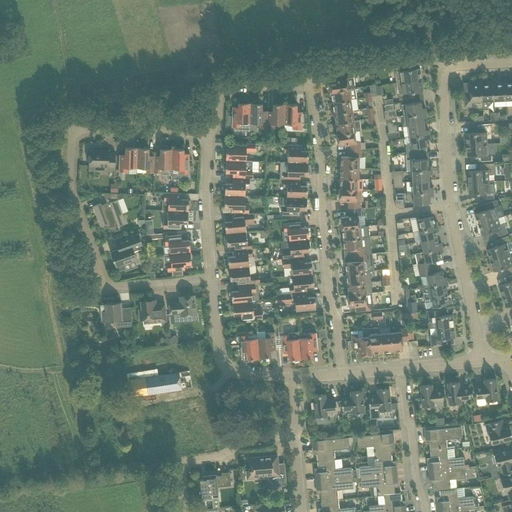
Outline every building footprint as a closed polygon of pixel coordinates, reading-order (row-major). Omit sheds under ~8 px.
[(408,69),(407,63),(394,65),(396,82),(421,79),(419,68),(408,69)] [(349,78),(348,72),(333,74),(334,80),(328,81),(330,92),(331,92),(331,91),(347,89),(347,88),(349,88),(349,89),(355,88),(353,77),(349,78)] [(423,91),(421,79),(396,82),(397,88),(398,88),(399,100),(412,98),(411,92),(423,91)] [(495,101),(494,81),(489,82),(489,85),(482,85),(483,101),(483,108),(488,108),(488,106),(489,106),(491,103),(491,101),(495,101)] [(506,100),(505,84),(498,84),(498,81),(494,81),(495,101),(506,100)] [(472,102),(483,101),(482,85),(482,82),(477,82),(477,85),(470,86),(471,93),(464,94),(465,107),(472,106),(472,102)] [(349,89),(349,88),(347,88),(347,89),(331,91),(331,92),(332,102),(350,100),(356,99),(355,88),(349,89)] [(249,123),(250,103),(247,103),(247,101),(243,100),(239,101),(239,103),(238,103),(238,107),(232,107),(232,116),(227,116),(227,125),(231,125),(231,127),(236,127),(235,130),(248,130),(248,131),(249,131),(249,123)] [(266,128),(267,111),(261,111),(261,104),(261,101),(257,100),(252,101),(252,103),(250,103),(249,123),(257,123),(257,128),(266,128)] [(352,110),(350,100),(332,102),(334,113),(352,110)] [(405,104),(401,104),(402,109),(403,115),(426,112),(425,108),(421,108),(420,102),(410,103),(405,104)] [(284,124),(285,104),(273,104),(273,111),(267,111),(266,128),(274,128),(274,124),(284,124)] [(296,105),(285,104),(284,124),(292,124),(292,129),(302,129),(302,112),(296,112),(296,105)] [(386,118),(394,117),(393,104),(384,105),(386,118)] [(374,117),(372,107),(362,109),(363,115),(367,115),(367,118),(374,117)] [(353,121),(352,110),(334,113),(335,123),(353,121)] [(426,117),(426,112),(403,115),(404,122),(403,123),(402,124),(403,127),(408,126),(423,124),(422,117),(426,117)] [(396,127),(394,117),(386,118),(388,128),(396,127)] [(360,120),(353,121),(335,123),(337,134),(354,131),(354,132),(361,131),(360,120)] [(424,130),(423,124),(408,126),(403,127),(404,138),(409,137),(429,134),(428,129),(424,130)] [(487,139),(491,138),(491,126),(477,126),(478,132),(466,133),(467,145),(487,143),(487,139)] [(398,139),(396,127),(388,128),(389,140),(398,139)] [(355,142),(354,132),(354,131),(337,134),(336,134),(338,145),(348,144),(348,150),(361,149),(360,141),(355,142)] [(429,139),(429,134),(409,137),(410,143),(407,144),(405,148),(406,154),(427,152),(426,146),(426,139),(429,139)] [(255,151),(255,144),(233,143),(233,149),(226,149),(225,160),(245,161),(246,151),(255,151)] [(488,155),(487,143),(467,145),(467,156),(479,156),(479,162),(493,161),(492,155),(488,155)] [(301,151),(301,145),(284,144),(284,152),(288,152),(287,162),(307,163),(308,151),(301,151)] [(171,169),(172,149),(169,149),(169,147),(165,146),(161,147),(161,149),(160,149),(160,159),(154,158),(153,173),(160,173),(160,169),(171,169)] [(136,168),(137,148),(125,148),(125,157),(119,157),(119,155),(118,172),(128,172),(128,168),(136,168)] [(153,173),(154,158),(148,158),(148,148),(137,148),(136,168),(146,168),(146,172),(153,173)] [(98,150),(89,149),(88,171),(98,171),(98,166),(107,166),(107,169),(114,169),(115,154),(108,153),(109,150),(103,150),(103,152),(98,152),(98,150)] [(172,149),(171,169),(179,169),(178,179),(188,179),(189,174),(189,154),(183,154),(183,149),(172,149)] [(361,157),(361,149),(348,150),(349,157),(341,156),(340,167),(359,168),(359,158),(361,157)] [(427,159),(427,152),(406,154),(406,170),(412,170),(432,169),(431,165),(427,165),(427,159)] [(252,179),(252,161),(245,161),(225,160),(225,163),(223,163),(222,167),(223,171),(225,171),(225,172),(232,172),(232,178),(249,179),(252,179)] [(309,174),(311,170),(310,166),(307,166),(307,163),(287,162),(281,162),(281,172),(283,172),(283,180),(300,180),(300,174),(307,175),(307,174),(309,174)] [(489,175),(493,175),(493,163),(479,164),(479,170),(468,171),(469,182),(489,181),(489,175)] [(358,179),(359,168),(340,167),(340,178),(358,179)] [(432,174),(432,169),(412,170),(412,181),(428,180),(428,174),(432,174)] [(401,182),(401,171),(392,171),(393,182),(401,182)] [(249,188),(249,179),(232,178),(232,184),(225,184),(223,184),(221,189),(222,193),(225,193),(224,195),(244,196),(245,188),(249,188)] [(362,179),(358,179),(340,178),(340,189),(356,190),(357,190),(360,191),(362,191),(362,179)] [(306,198),(307,186),(299,186),(300,180),(283,180),(283,187),(287,187),(286,197),(306,198)] [(428,180),(412,181),(409,181),(409,186),(412,186),(413,192),(433,191),(432,187),(428,187),(428,180)] [(494,181),(489,181),(469,182),(469,194),(481,193),(481,199),(494,199),(494,181)] [(360,201),(360,191),(357,190),(356,190),(340,189),(339,189),(338,201),(348,201),(348,207),(360,207),(360,201)] [(433,196),(433,191),(413,192),(406,193),(406,200),(413,201),(413,204),(429,203),(429,196),(433,196)] [(119,200),(117,193),(103,193),(106,203),(101,205),(100,203),(93,206),(101,226),(106,224),(107,228),(117,225),(118,226),(125,223),(117,200),(119,200)] [(191,205),(190,201),(188,200),(181,199),(181,193),(177,193),(170,193),(164,193),(164,200),(168,200),(168,211),(188,211),(188,209),(190,209),(191,205)] [(248,214),(248,204),(244,204),(244,196),(224,195),(224,207),(231,207),(231,213),(234,213),(234,214),(248,214)] [(306,209),(306,198),(286,197),(286,207),(282,207),(282,215),(299,215),(299,209),(306,209)] [(403,200),(395,200),(395,205),(399,208),(404,207),(403,200)] [(499,218),(495,207),(499,206),(497,200),(484,204),(486,210),(475,213),(478,224),(499,218)] [(361,215),(360,210),(348,210),(348,216),(340,217),(341,229),(342,229),(342,228),(359,227),(359,226),(358,216),(361,215)] [(187,223),(188,211),(168,211),(167,221),(163,220),(163,228),(180,229),(180,223),(187,223)] [(254,224),(253,214),(248,214),(234,214),(234,215),(231,215),(232,221),(224,222),(226,234),(245,232),(245,225),(254,224)] [(432,216),(416,220),(418,231),(437,227),(436,222),(433,223),(432,216)] [(495,238),(508,233),(504,223),(501,224),(499,218),(478,224),(482,236),(493,232),(495,238)] [(309,239),(308,227),(301,228),(300,222),(283,224),(284,231),(288,231),(289,241),(309,239)] [(368,226),(360,227),(360,226),(359,226),(359,227),(342,228),(342,229),(343,239),(361,237),(369,237),(368,226)] [(438,231),(437,227),(418,231),(421,241),(437,238),(435,232),(438,231)] [(251,249),(250,239),(246,240),(245,232),(226,234),(226,236),(224,236),(223,241),(224,245),(227,245),(234,245),(234,250),(237,250),(251,249)] [(137,260),(134,252),(141,249),(140,246),(142,245),(138,234),(115,242),(118,250),(110,252),(116,267),(117,267),(118,271),(125,269),(123,265),(137,260)] [(192,245),(191,241),(189,241),(189,240),(182,241),(181,235),(164,236),(165,246),(169,246),(170,254),(190,252),(190,249),(192,249),(192,245)] [(511,242),(509,236),(496,240),(497,246),(487,249),(490,260),(510,254),(507,243),(511,242)] [(361,237),(343,239),(344,250),(353,249),(354,255),(366,254),(370,254),(369,237),(361,237)] [(438,244),(437,238),(421,241),(423,252),(442,248),(441,243),(438,244)] [(310,251),(309,239),(289,241),(290,249),(282,250),(283,259),(303,257),(303,251),(310,251)] [(408,244),(404,245),(404,244),(398,245),(399,257),(410,255),(408,244)] [(431,262),(441,259),(440,253),(443,253),(442,248),(423,252),(414,253),(418,270),(432,267),(431,262)] [(255,266),(254,258),(252,256),(251,249),(237,250),(234,250),(235,256),(228,257),(229,268),(249,267),(255,266)] [(170,254),(164,255),(164,262),(166,262),(167,272),(172,271),(172,276),(183,275),(182,270),(184,270),(184,264),(191,263),(190,252),(170,254)] [(354,261),(345,262),(346,273),(370,271),(374,271),(374,270),(373,270),(371,258),(367,259),(366,255),(366,254),(354,255),(354,261)] [(507,274),(511,272),(511,258),(510,254),(490,260),(494,272),(505,268),(507,274)] [(312,274),(311,262),(304,263),(303,257),(283,259),(284,269),(291,268),(292,276),(312,274)] [(260,283),(259,274),(249,275),(249,267),(229,268),(230,280),(237,279),(238,285),(240,285),(254,284),(260,283)] [(433,273),(432,267),(418,270),(419,277),(426,275),(428,285),(447,282),(446,277),(443,278),(442,271),(433,273)] [(370,271),(346,273),(347,284),(371,282),(370,271)] [(315,284),(316,280),(314,276),(312,276),(312,274),(292,276),(288,276),(290,293),(307,292),(306,286),(313,286),(313,285),(315,284)] [(509,282),(499,285),(502,297),(511,293),(511,274),(508,276),(509,282)] [(371,282),(347,284),(348,294),(372,292),(371,287),(372,286),(371,285),(371,282)] [(448,286),(447,282),(428,285),(421,287),(424,297),(446,293),(445,287),(448,286)] [(258,301),(257,289),(255,290),(254,284),(240,285),(238,285),(238,291),(231,292),(229,292),(228,297),(230,301),(232,300),(232,303),(252,302),(258,301)] [(384,308),(393,307),(392,290),(383,291),(384,308)] [(280,294),(274,295),(275,306),(281,305),(281,307),(289,306),(289,304),(295,304),(295,311),(305,310),(315,309),(315,306),(317,306),(318,302),(316,298),(314,298),(314,297),(307,298),(307,292),(290,293),(280,294)] [(348,294),(347,295),(348,306),(354,306),(355,312),(365,311),(370,310),(369,304),(373,304),(372,292),(348,294)] [(447,299),(446,293),(424,297),(425,302),(432,301),(433,307),(451,303),(450,298),(447,299)] [(511,293),(502,297),(506,308),(511,305),(511,293)] [(180,302),(169,302),(169,312),(170,314),(181,313),(181,315),(182,322),(196,321),(196,314),(194,295),(179,297),(180,302)] [(405,307),(405,309),(405,310),(405,313),(417,312),(416,299),(412,300),(410,300),(406,301),(405,307)] [(141,309),(138,310),(139,320),(150,319),(150,323),(166,321),(165,314),(164,304),(156,305),(155,302),(153,302),(152,300),(147,301),(146,300),(143,300),(142,301),(140,301),(141,309)] [(101,312),(102,322),(115,321),(115,328),(132,326),(131,307),(121,308),(120,302),(104,304),(105,311),(101,312)] [(262,318),(261,308),(253,309),(252,302),(232,303),(233,315),(240,314),(241,320),(262,318)] [(441,316),(440,309),(428,311),(429,322),(428,323),(428,324),(428,325),(429,328),(436,328),(453,326),(452,315),(441,316)] [(455,338),(453,326),(436,328),(436,335),(430,335),(431,346),(443,345),(443,339),(455,338)] [(368,335),(368,328),(362,328),(362,330),(357,331),(357,334),(351,335),(351,341),(346,341),(347,350),(358,349),(359,355),(370,354),(370,353),(368,336),(368,335)] [(381,352),(379,334),(379,328),(368,328),(368,335),(368,336),(370,353),(381,352)] [(402,341),(408,341),(406,328),(400,329),(400,332),(390,333),(392,351),(403,350),(402,341)] [(270,350),(276,349),(274,333),(265,333),(264,331),(256,332),(257,334),(259,358),(271,357),(270,350)] [(301,359),(299,339),(298,332),(288,333),(288,335),(281,336),(282,353),(288,352),(289,360),(290,359),(290,362),(294,362),(298,361),(298,359),(301,359)] [(318,350),(316,333),(306,334),(307,338),(299,339),(301,359),(303,358),(303,360),(308,361),(312,360),(312,358),(312,357),(312,350),(318,350)] [(392,351),(390,333),(379,334),(381,352),(392,351)] [(259,358),(257,334),(239,336),(241,353),(247,352),(247,359),(259,358)] [(177,335),(169,336),(170,344),(179,343),(177,335)] [(197,364),(184,366),(187,388),(200,386),(197,364)] [(184,366),(171,368),(174,390),(187,388),(184,366)] [(158,370),(145,372),(149,394),(162,392),(158,370)] [(145,372),(132,374),(135,396),(149,394),(145,372)] [(484,385),(474,386),(476,399),(477,404),(478,405),(484,405),(485,403),(485,401),(498,400),(496,379),(483,380),(484,385)] [(459,382),(446,383),(448,404),(460,403),(460,400),(470,400),(468,387),(459,387),(459,382)] [(420,386),(422,407),(434,406),(434,407),(443,406),(442,389),(432,390),(432,385),(420,386)] [(390,403),(389,389),(377,390),(377,395),(368,396),(370,419),(380,418),(379,411),(391,410),(391,409),(397,409),(397,403),(390,403)] [(352,413),(364,412),(362,391),(350,392),(350,398),(341,398),(342,411),(351,410),(352,413)] [(313,396),(315,417),(327,416),(326,412),(336,412),(335,399),(325,400),(325,394),(313,396)] [(197,408),(176,412),(179,430),(200,427),(197,408)] [(154,415),(133,418),(136,436),(157,433),(154,415)] [(504,429),(502,420),(489,423),(489,424),(484,425),(486,433),(488,433),(491,445),(504,441),(506,446),(510,445),(509,440),(511,439),(511,438),(509,428),(504,429)] [(200,427),(179,430),(182,448),(203,445),(200,427)] [(461,438),(460,427),(424,431),(425,439),(429,439),(430,451),(446,449),(446,440),(461,438)] [(157,433),(136,436),(139,455),(160,451),(157,433)] [(394,442),(393,433),(356,437),(357,447),(373,446),(374,456),(391,454),(390,442),(394,442)] [(349,448),(348,437),(311,441),(312,450),(316,449),(317,461),(334,460),(333,450),(349,448)] [(464,465),(463,457),(447,458),(446,449),(430,451),(431,462),(427,462),(427,471),(464,467),(464,465)] [(511,449),(494,455),(497,466),(500,465),(502,475),(511,472),(511,449)] [(392,466),(391,454),(374,456),(375,465),(359,466),(359,468),(355,468),(355,470),(356,477),(360,477),(397,473),(396,465),(392,466)] [(282,474),(279,475),(277,455),(248,458),(249,469),(249,471),(246,471),(246,480),(252,479),(252,477),(267,476),(267,478),(269,480),(272,480),(272,483),(275,486),(283,485),(282,474)] [(335,469),(334,460),(317,461),(318,472),(314,473),(315,481),(352,478),(356,477),(355,470),(351,470),(351,467),(335,469)] [(450,488),(449,479),(465,478),(464,467),(427,471),(428,479),(432,479),(433,491),(439,490),(450,488)] [(216,487),(230,485),(229,473),(221,473),(221,476),(216,476),(216,475),(206,476),(206,479),(197,480),(199,501),(211,500),(211,493),(217,493),(216,487)] [(393,482),(397,482),(397,473),(360,477),(356,477),(356,481),(356,483),(361,483),(361,487),(377,485),(378,495),(383,495),(394,494),(393,482)] [(353,488),(352,482),(356,481),(356,477),(352,478),(315,481),(316,490),(320,489),(321,500),(338,499),(337,489),(353,488)] [(511,477),(500,480),(503,492),(507,491),(509,500),(511,499),(511,477)] [(457,497),(456,488),(450,488),(439,490),(440,501),(436,502),(437,510),(474,507),(473,496),(457,497)] [(400,493),(394,494),(383,495),(384,505),(368,506),(369,511),(362,511),(406,511),(405,505),(402,505),(400,493)] [(339,509),(338,499),(321,500),(321,511),(354,511),(354,507),(339,509)] [(511,511),(511,503),(502,506),(503,511),(511,511)]
